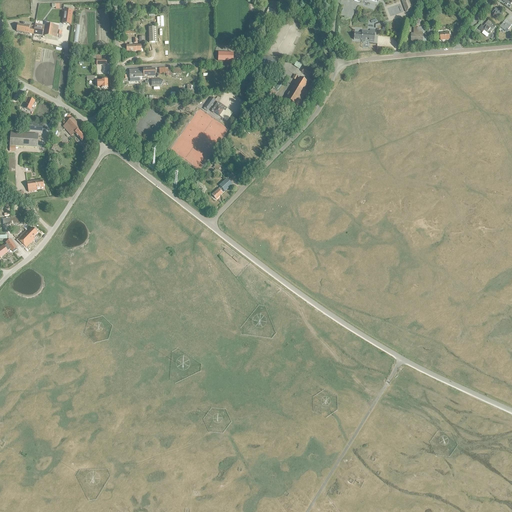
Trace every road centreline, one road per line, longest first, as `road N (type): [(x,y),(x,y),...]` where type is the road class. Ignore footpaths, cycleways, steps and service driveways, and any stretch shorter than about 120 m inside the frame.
road 1 (unclassified): [(511,411),(400,358),(209,225)]
road 2 (unclassified): [(209,225),(312,118),(337,65)]
road 3 (unclassified): [(337,65),(511,46)]
road 4 (unclassified): [(0,283),(52,231),(107,146)]
road 5 (unclassified): [(89,125),(114,88),(115,0)]
road 6 (unclassified): [(209,225),(107,146)]
